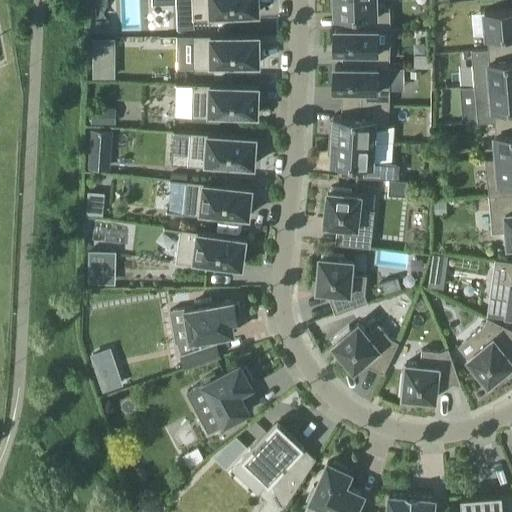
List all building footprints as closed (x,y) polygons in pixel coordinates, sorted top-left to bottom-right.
[(192,0),(194,19),(226,18),(226,13),(231,13),(231,14),(241,14),(241,13),(258,12),(258,13),(259,12),(258,0),(192,0)] [(363,29),(379,30),(391,30),(390,6),(378,4),(377,0),(331,0),(332,8),(335,8),(335,16),(363,15),(363,28),(363,29)] [(489,48),(511,45),(511,7),(485,10),(487,35),(488,35),(489,48)] [(97,32),(108,31),(108,20),(97,21),(97,32)] [(363,29),(363,28),(335,28),(335,51),(363,52),(363,66),(363,68),(391,68),(391,44),(379,41),(379,30),(363,29)] [(447,50),(448,28),(435,28),(434,50),(447,50)] [(194,35),(194,36),(194,68),(226,68),(226,63),(231,63),(231,65),(241,65),(241,63),(258,63),(258,64),(260,64),(260,34),(258,34),(258,35),(212,35),(211,35),(194,35)] [(94,57),(121,57),(121,41),(94,41),(94,57)] [(491,84),(511,82),(511,45),(489,48),(490,61),(489,61),(491,84)] [(363,68),(363,66),(335,66),(335,89),(362,90),(362,104),(390,106),(391,68),(363,68)] [(495,121),(511,119),(511,82),(491,84),(475,85),(478,122),(495,121)] [(193,84),(193,85),(192,116),(224,117),(225,113),(229,113),(229,115),(239,115),(239,113),(257,114),(258,114),(259,85),(258,85),(258,86),(212,84),(211,84),(193,84)] [(389,127),(390,106),(362,104),(361,117),(334,115),(333,123),(330,123),(329,138),(376,141),(377,129),(389,127)] [(115,108),(92,107),(91,123),(115,124),(115,108)] [(498,158),(511,156),(511,119),(495,121),(496,134),(498,158)] [(107,167),(110,132),(92,130),(91,148),(89,164),(89,166),(107,167)] [(191,132),(191,133),(188,165),(221,167),(221,162),(226,163),(226,164),(235,165),(235,163),(253,165),(254,165),(257,136),(255,136),(209,133),(208,133),(191,132)] [(375,160),(376,141),(329,138),(328,154),(331,154),(331,161),(359,163),(358,176),(390,178),(396,178),(397,162),(375,160)] [(511,192),(511,156),(498,158),(486,159),(488,182),(489,195),(511,192)] [(431,179),(431,168),(420,167),(419,179),(431,179)] [(408,179),(396,178),(390,178),(389,193),(407,195),(408,179)] [(170,180),(172,180),(169,210),(167,210),(167,212),(216,216),(216,212),(221,212),(221,214),(230,214),(230,213),(248,215),(249,216),(252,187),(251,187),(205,183),(205,182),(204,182),(186,181),(170,179),(170,180)] [(331,187),(331,190),(328,190),(325,223),(338,224),(336,243),(371,246),(375,210),(360,208),(361,194),(352,193),(352,189),(331,187)] [(102,214),(104,194),(90,192),(88,213),(102,214)] [(511,192),(489,195),(492,232),(507,230),(508,245),(511,244),(511,192)] [(433,201),(433,213),(447,213),(446,201),(433,201)] [(180,229),(180,230),(176,261),(208,266),(209,261),(214,262),(214,263),(223,265),(223,263),(241,266),(242,266),(246,238),(245,237),(245,238),(199,232),(199,231),(198,231),(180,229)] [(116,283),(117,251),(89,250),(88,282),(116,283)] [(448,253),(432,251),(429,276),(445,278),(448,253)] [(330,297),(336,313),(368,301),(365,294),(367,275),(352,273),(353,259),(344,258),(344,255),(323,253),(323,256),(320,256),(317,289),(331,290),(330,297)] [(511,313),(511,261),(496,259),(491,295),(509,298),(507,312),(511,313)] [(194,301),(195,306),(186,307),(186,309),(185,309),(190,340),(194,339),(195,349),(182,354),(186,367),(221,356),(216,342),(214,343),(213,336),(235,332),(233,320),(238,319),(237,316),(241,315),(239,301),(235,302),(234,299),(213,303),(212,298),(194,301)] [(474,364),(471,367),(485,383),(487,381),(489,383),(511,363),(511,359),(506,352),(511,347),(511,346),(511,328),(488,317),(485,324),(470,336),(479,348),(468,357),(474,364)] [(359,322),(351,328),(349,326),(333,339),(335,342),(333,343),(354,368),(364,360),(369,365),(384,372),(399,341),(392,338),(379,324),(368,333),(359,322)] [(400,393),(403,393),(403,395),(436,398),(437,385),(444,386),(460,380),(449,348),(441,351),(422,349),(421,364),(406,362),(405,372),(402,372),(400,393)] [(201,384),(222,424),(250,409),(240,391),(252,385),(250,380),(253,378),(246,366),(243,367),(241,363),(217,376),(215,372),(202,379),(204,382),(201,384)] [(119,371),(99,378),(104,391),(123,384),(119,371)] [(275,490),(284,507),(316,459),(301,449),(305,444),(278,419),(243,457),(277,488),(275,490)] [(189,467),(204,458),(198,447),(183,455),(189,467)] [(308,498),(310,499),(311,499),(309,503),(329,511),(361,511),(356,509),(364,493),(345,485),(351,472),(346,470),(348,466),(335,461),(333,464),(328,462),(317,486),(314,485),(308,498)] [(462,495),(462,511),(511,511),(511,495),(503,496),(503,492),(462,495)] [(390,493),(387,511),(434,511),(436,497),(390,493)]
